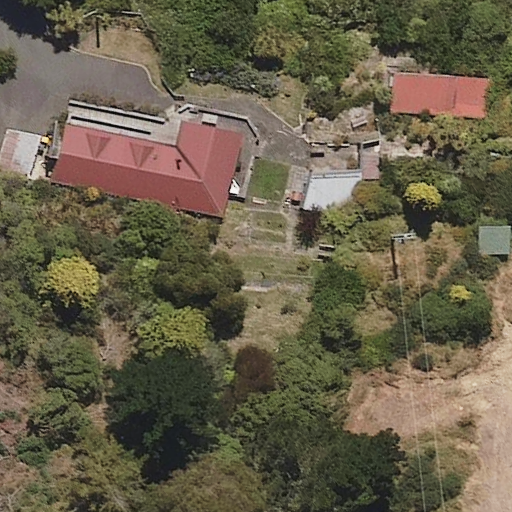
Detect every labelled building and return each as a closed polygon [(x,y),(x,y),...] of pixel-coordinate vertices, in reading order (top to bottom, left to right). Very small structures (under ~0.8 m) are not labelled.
[(486,76),(391,70),(389,109),(484,114),(486,76)] [(261,141),(248,119),(178,104),(174,123),(65,100),(49,179),(221,215),(225,194),(249,199),(261,141)] [(38,134),(6,127),(0,154),(0,176),(27,182),(38,134)] [(357,211),(358,178),(307,176),(306,209),(357,211)] [(507,218),(476,219),(477,251),(508,251),(507,218)]
